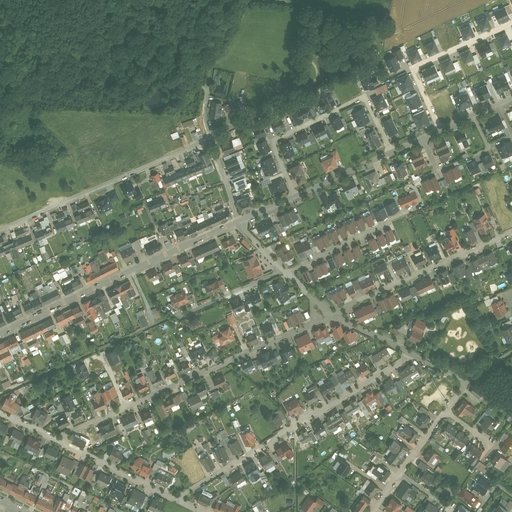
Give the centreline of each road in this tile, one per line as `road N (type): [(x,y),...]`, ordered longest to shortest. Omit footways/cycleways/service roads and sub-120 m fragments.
road 1 (residential): [(313,324),(60,441)]
road 2 (residential): [(412,354),(174,499)]
road 3 (residential): [(0,333),(238,221)]
road 4 (residential): [(210,136),(0,229)]
road 5 (residential): [(294,196),(273,140),(365,97),(391,151)]
road 6 (residential): [(511,232),(333,314)]
road 7 (residential): [(440,129),(413,67),(511,23)]
road 8 (residential): [(420,206),(287,271)]
road 9 (residential): [(60,441),(174,499)]
road 10 (residential): [(370,511),(445,411)]
